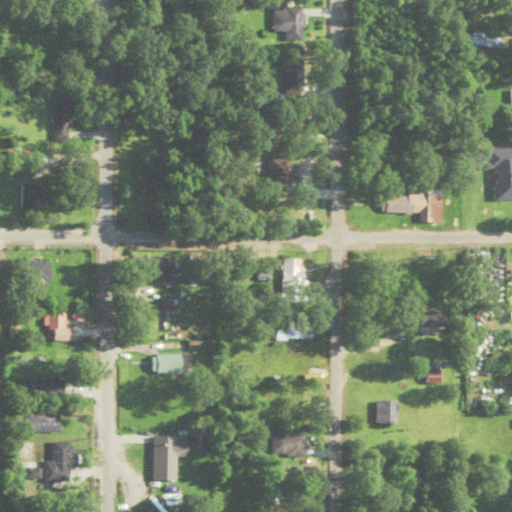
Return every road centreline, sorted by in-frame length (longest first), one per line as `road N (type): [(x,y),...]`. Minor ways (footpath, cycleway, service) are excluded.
road 1 (tertiary): [(107,511),(104,0)]
road 2 (residential): [(333,511),(335,0)]
road 3 (residential): [(0,231),(511,232)]
